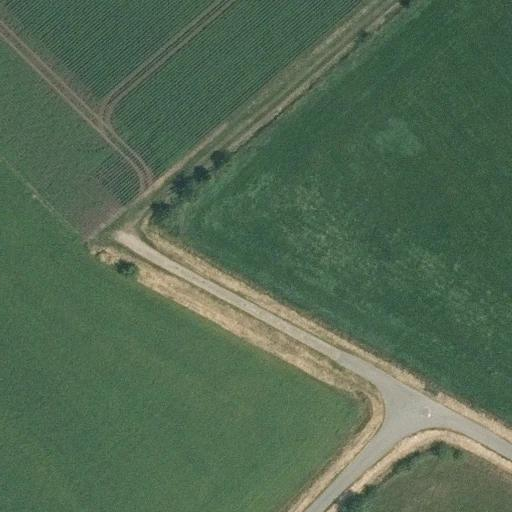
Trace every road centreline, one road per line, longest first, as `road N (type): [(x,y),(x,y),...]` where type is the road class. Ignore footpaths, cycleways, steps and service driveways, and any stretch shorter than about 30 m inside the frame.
road 1 (track): [(391,0),(117,236)]
road 2 (unclassified): [(420,400),(117,236)]
road 3 (unclassified): [(420,400),(312,511)]
